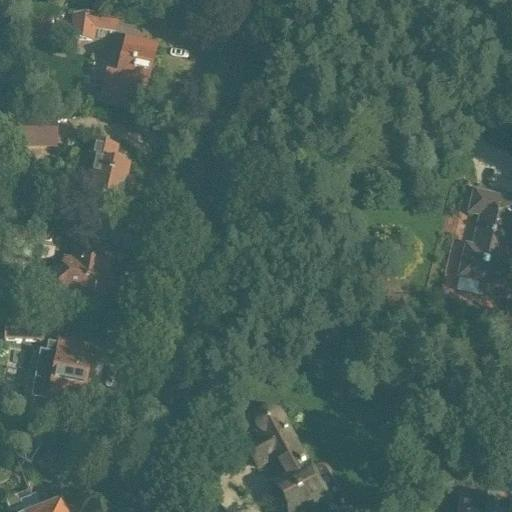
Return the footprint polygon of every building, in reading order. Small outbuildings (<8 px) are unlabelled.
[(10,0),(0,0),(0,13),(10,14),(10,0)] [(116,36),(118,22),(95,19),(96,16),(72,13),(69,41),(95,44),(96,33),(116,36)] [(50,38),(52,17),(29,15),(27,37),(50,38)] [(124,104),(126,94),(144,99),(156,49),(125,41),(116,77),(106,75),(101,98),(124,104)] [(48,125),(0,124),(0,148),(48,149),(48,125)] [(120,201),(127,169),(112,166),(116,151),(93,146),(89,162),(95,163),(88,195),(120,201)] [(511,260),(508,259),(511,242),(511,204),(476,196),(471,216),(482,218),(480,226),(485,227),(481,245),(476,244),(474,251),(468,250),(461,279),(483,285),(481,294),(505,300),(511,268),(511,260)] [(52,244),(52,227),(13,226),(12,243),(52,244)] [(104,268),(108,251),(78,245),(75,263),(63,260),(56,296),(88,302),(88,300),(100,302),(107,269),(104,268)] [(43,345),(44,323),(4,320),(3,342),(43,345)] [(40,355),(35,383),(50,386),(49,394),(47,404),(66,408),(68,396),(83,399),(89,363),(84,362),(86,349),(58,344),(57,348),(47,346),(45,356),(40,355)] [(447,415),(455,397),(444,392),(436,411),(447,415)] [(263,441),(247,450),(258,469),(274,460),(280,472),(282,471),(288,482),(274,490),(286,511),(347,511),(348,511),(348,510),(349,509),(349,508),(349,507),(349,506),(349,505),(349,504),(349,503),(348,503),(332,472),(331,471),(331,470),(330,470),(329,469),(328,469),(328,468),(327,468),(326,467),(325,467),(324,467),(323,467),(322,467),(321,467),(320,467),(319,467),(318,467),(310,472),(283,422),(282,421),(282,419),(281,417),(280,417),(279,416),(278,415),(277,414),(276,413),(275,413),(273,412),(272,412),(270,412),(269,412),(268,412),(267,412),(266,413),(265,413),(264,413),(263,414),(262,415),(261,415),(260,416),(259,417),(258,419),(257,420),(257,422),(256,424),(256,425),(256,427),(256,428),(257,429),(257,430),(258,433),(259,434),(263,441)] [(24,436),(9,441),(14,457),(31,466),(42,446),(24,436)] [(7,511),(17,511),(21,511),(16,498),(4,502),(7,511)] [(495,511),(496,504),(463,502),(462,511),(495,511)]
